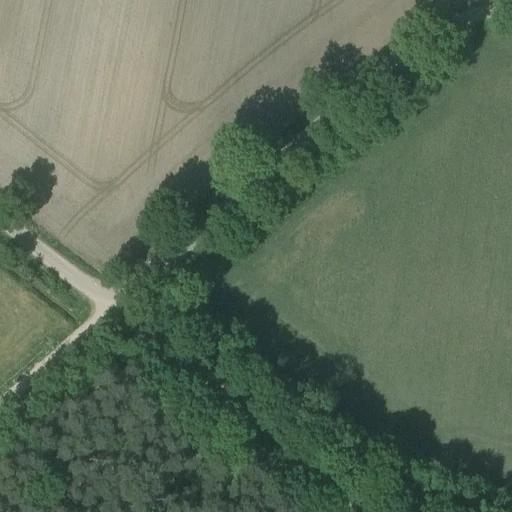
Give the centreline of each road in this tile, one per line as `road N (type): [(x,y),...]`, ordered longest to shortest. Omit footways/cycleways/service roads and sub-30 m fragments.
road 1 (unclassified): [(511,7),(480,9),(420,50),(113,305),(0,220)]
road 2 (track): [(346,511),(113,305)]
road 3 (track): [(0,405),(113,305)]
